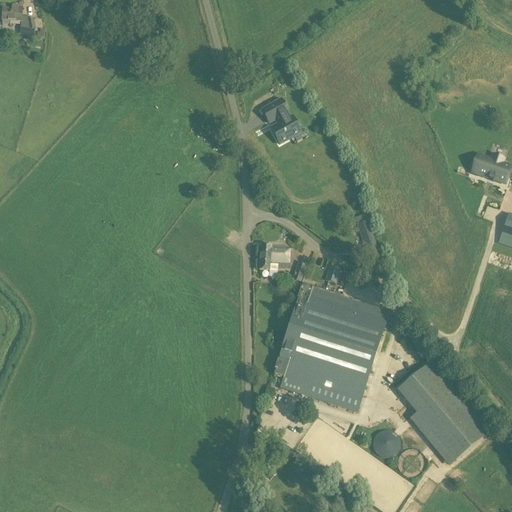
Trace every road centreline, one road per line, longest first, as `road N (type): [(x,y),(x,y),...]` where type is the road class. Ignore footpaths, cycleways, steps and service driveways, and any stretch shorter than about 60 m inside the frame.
road 1 (unclassified): [(221,511),(249,397),(246,217)]
road 2 (unclassified): [(449,348),(396,291),(281,220),(246,217)]
road 3 (unclassified): [(246,217),(236,116),(203,0)]
